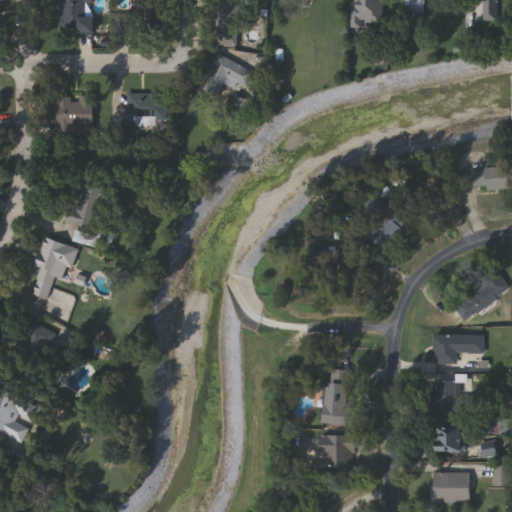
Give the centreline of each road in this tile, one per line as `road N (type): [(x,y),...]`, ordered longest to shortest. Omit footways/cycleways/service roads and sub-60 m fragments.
road 1 (residential): [(511,238),(442,261),(410,296),(395,331),(393,511)]
road 2 (residential): [(0,238),(19,185),(38,0)]
road 3 (residential): [(188,50),(160,62),(0,54)]
